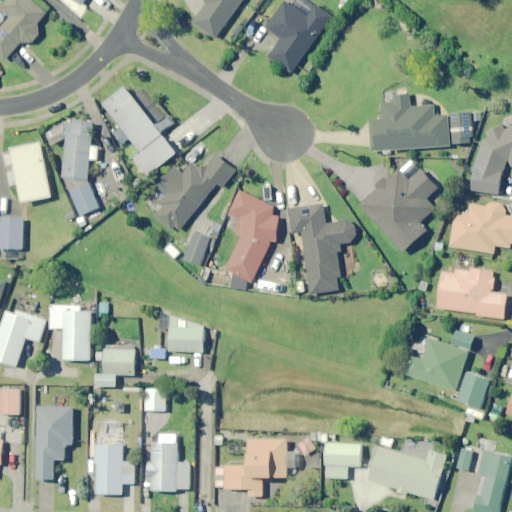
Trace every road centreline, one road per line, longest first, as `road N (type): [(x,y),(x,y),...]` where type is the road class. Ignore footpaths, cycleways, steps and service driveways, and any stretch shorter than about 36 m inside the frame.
road 1 (residential): [(286,132),(127,28)]
road 2 (residential): [(0,107),(82,73),(127,28)]
